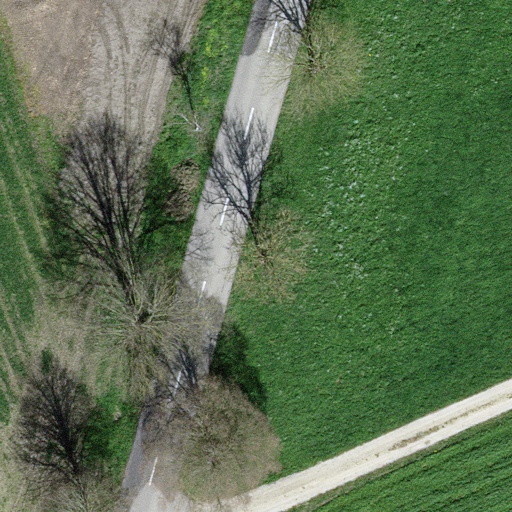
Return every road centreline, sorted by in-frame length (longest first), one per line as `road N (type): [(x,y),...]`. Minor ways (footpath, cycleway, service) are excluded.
road 1 (tertiary): [(137,511),(280,0)]
road 2 (track): [(251,511),(511,395)]
